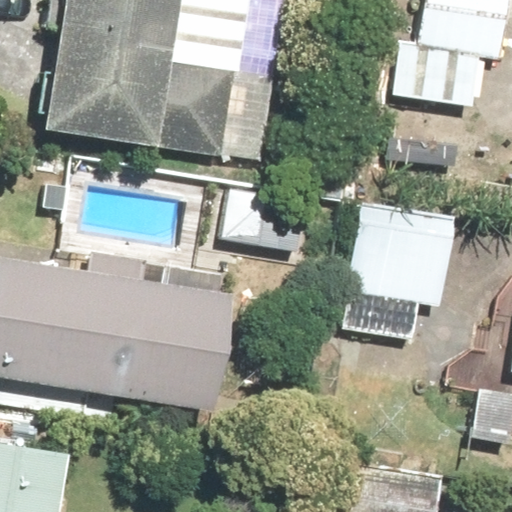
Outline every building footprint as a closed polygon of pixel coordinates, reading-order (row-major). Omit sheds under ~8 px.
[(229,70),(239,0),(46,0),(29,122),(249,154),(260,75),(229,70)] [(504,0),(414,0),(409,35),(391,33),(383,89),(461,99),(468,50),(498,53),(504,0)] [(375,226),(343,224),(336,326),(408,331),(410,298),(436,300),(442,204),(376,200),(375,226)] [(52,379),(193,403),(216,267),(154,256),(157,239),(77,225),(72,261),(0,248),(0,399),(47,408),(52,379)] [(511,365),(511,259),(511,260),(502,365),(511,365)] [(511,381),(465,377),(460,437),(506,441),(511,381)] [(0,511),(39,511),(50,432),(0,424),(0,511)] [(427,511),(435,463),(337,449),(328,511),(427,511)]
